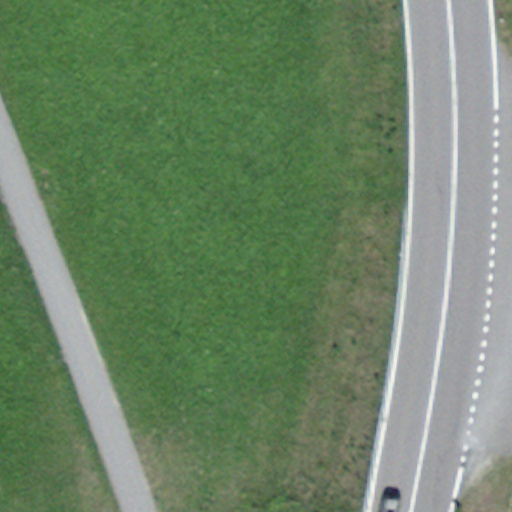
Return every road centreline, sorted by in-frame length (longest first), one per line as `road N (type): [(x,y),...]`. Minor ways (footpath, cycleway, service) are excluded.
road 1 (primary): [(410,511),(455,225),(450,0)]
road 2 (tertiary): [(140,511),(0,137)]
